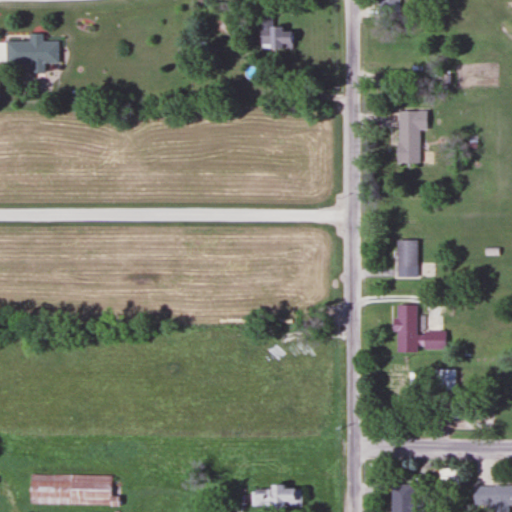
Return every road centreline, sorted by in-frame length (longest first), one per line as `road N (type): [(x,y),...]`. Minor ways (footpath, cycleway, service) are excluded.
road 1 (residential): [(355,511),(353,0)]
road 2 (residential): [(355,450),(511,448)]
